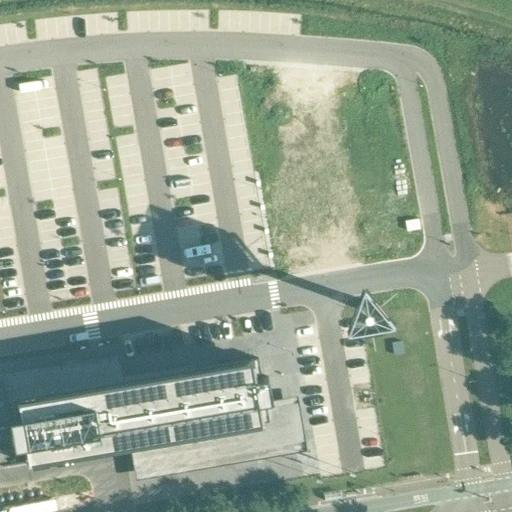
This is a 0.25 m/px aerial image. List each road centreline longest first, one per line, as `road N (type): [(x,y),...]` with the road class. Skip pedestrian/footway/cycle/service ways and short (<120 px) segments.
road 1 (unclassified): [(436,277),(391,274),(0,341)]
road 2 (unclassified): [(0,60),(167,45),(384,56)]
road 3 (unclassified): [(470,271),(431,78),(412,59),(384,56)]
road 4 (unclassified): [(506,511),(470,271)]
road 5 (unclassified): [(436,277),(471,511)]
road 6 (unclassified): [(384,56),(404,76),(436,277)]
